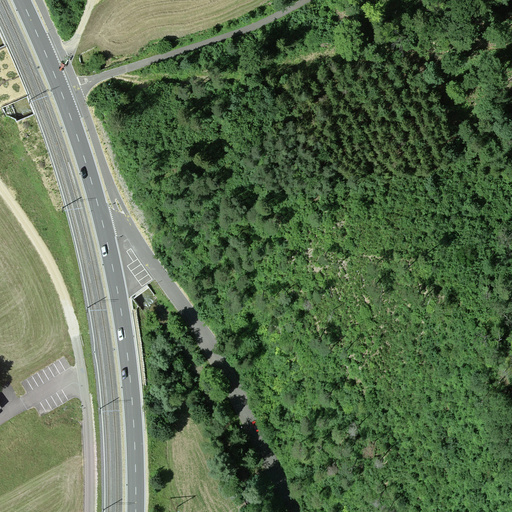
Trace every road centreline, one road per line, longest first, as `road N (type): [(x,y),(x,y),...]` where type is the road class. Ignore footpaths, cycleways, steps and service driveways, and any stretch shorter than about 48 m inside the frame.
road 1 (unclassified): [(293,511),(229,374),(130,228),(102,221)]
road 2 (primary): [(102,221),(127,358),(135,511)]
road 3 (residential): [(61,91),(305,0)]
road 4 (primary): [(61,91),(102,221)]
